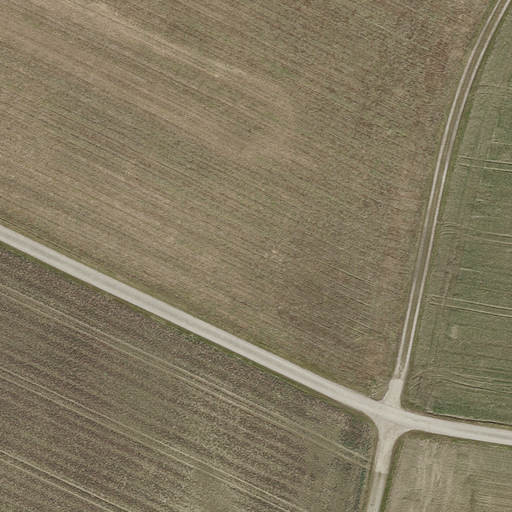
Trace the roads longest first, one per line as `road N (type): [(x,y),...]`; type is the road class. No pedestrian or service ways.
road 1 (track): [(511,437),(397,420),(0,233)]
road 2 (track): [(504,0),(479,43),(397,420)]
